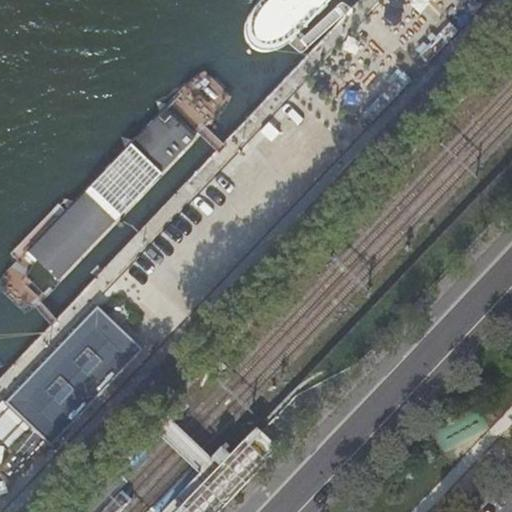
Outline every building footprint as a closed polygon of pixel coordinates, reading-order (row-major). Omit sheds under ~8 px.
[(263,59),(269,58),(278,53),(285,46),(328,0),(257,0),(237,21),(236,26),(235,35),(237,45),(244,53),(251,57),(259,59),(263,59)] [(0,279),(0,289),(24,313),(41,301),(219,116),(227,105),(232,96),(204,71),(194,77),(180,89),(3,275),(0,279)] [(91,302),(0,397),(0,399),(44,442),(135,345),(91,302)] [(219,344),(244,318),(239,314),(240,313),(235,308),(206,338),(210,342),(214,338),(219,344)] [(174,418),(178,422),(186,414),(178,406),(170,414),(174,418)] [(275,435),(266,426),(253,439),(231,463),(227,467),(221,473),(214,480),(211,484),(187,509),(184,511),(218,511),(229,501),(250,479),(271,456),(283,443),(275,435)] [(221,461),(225,465),(232,457),(224,449),(217,457),(221,461)]
